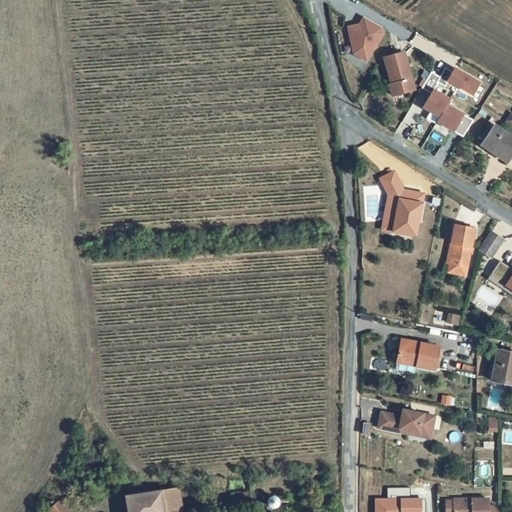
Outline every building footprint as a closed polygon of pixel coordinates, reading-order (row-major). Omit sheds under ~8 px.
[(358,26),(347,28),(352,54),(365,62),(381,35),(379,28),(363,18),(358,26)] [(405,54),(385,58),(392,83),(388,84),(392,95),(411,91),(409,82),(412,81),(405,54)] [(452,73),(445,68),(440,78),(437,82),(445,87),(449,81),(472,95),(479,83),(455,69),(452,73)] [(440,78),(431,72),(422,88),(431,94),(423,108),(439,117),(436,122),(464,138),(474,122),(446,106),(450,100),(432,90),(437,82),(440,78)] [(511,154),(511,137),(496,127),(483,146),(507,162),(511,154)] [(391,193),(396,188),(390,183),(386,187),(391,193)] [(403,212),(404,212),(407,201),(396,188),(391,193),(386,187),(378,195),(392,209),(388,230),(399,232),(403,212)] [(404,212),(424,215),(426,204),(407,201),(404,212)] [(404,212),(403,212),(399,232),(398,243),(415,246),(417,234),(421,235),(424,215),(404,212)] [(474,227),(455,224),(448,261),(450,261),(449,270),(466,273),(474,227)] [(399,232),(388,230),(386,241),(398,243),(399,232)] [(504,240),(491,231),(479,249),(493,258),(504,240)] [(511,267),(500,260),(487,279),(511,295),(511,267)] [(447,312),(445,321),(457,325),(460,315),(447,312)] [(439,345),(401,338),(396,361),(435,368),(439,345)] [(511,366),(492,363),(487,394),(511,398),(511,366)] [(409,434),(410,430),(431,434),(435,416),(403,410),(402,416),(401,419),(397,419),(397,416),(382,413),(379,428),(409,434)] [(118,476),(112,481),(131,502),(137,497),(118,476)] [(388,499),(410,499),(409,489),(388,489),(388,499)] [(421,511),(421,500),(421,499),(410,499),(388,499),(376,499),(376,511),(421,511)]
